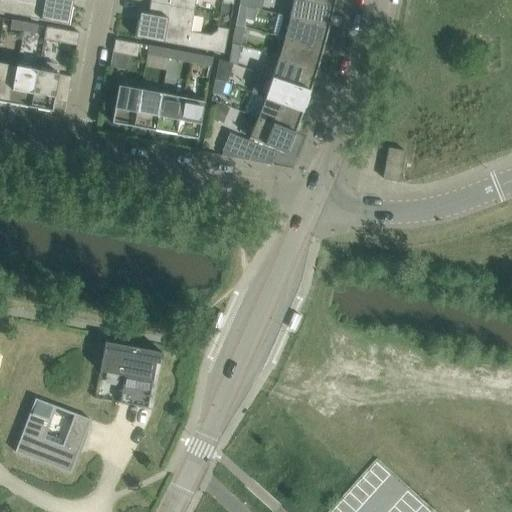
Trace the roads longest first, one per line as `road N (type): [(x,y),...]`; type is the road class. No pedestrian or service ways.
road 1 (residential): [(171,511),(313,206)]
road 2 (tertiary): [(313,206),(70,159)]
road 3 (residential): [(313,206),(378,0)]
road 4 (tertiary): [(511,185),(411,216),(313,206)]
road 5 (residential): [(70,159),(102,0)]
